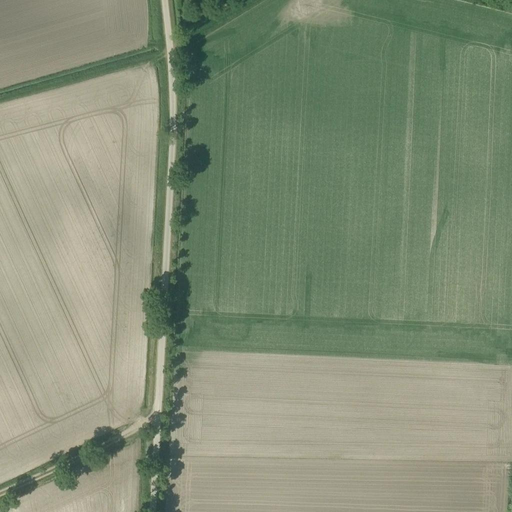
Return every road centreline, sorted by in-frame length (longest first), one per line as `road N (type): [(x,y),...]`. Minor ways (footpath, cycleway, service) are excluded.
road 1 (unclassified): [(151,511),(175,101),(162,0)]
road 2 (track): [(156,419),(0,495)]
